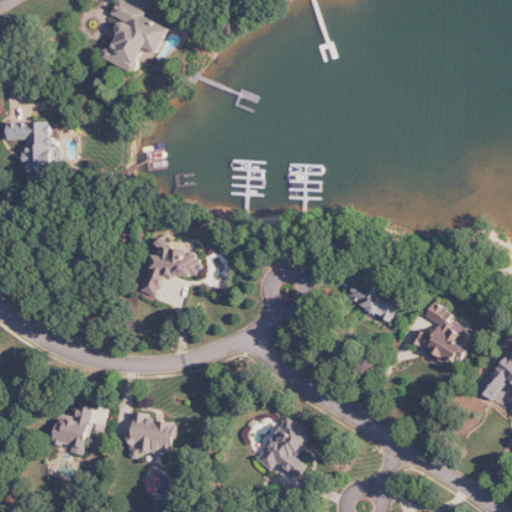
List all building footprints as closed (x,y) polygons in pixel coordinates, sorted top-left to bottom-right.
[(173,28),(149,17),(151,13),(124,0),(122,0),(115,14),(127,20),(108,58),(138,72),(150,48),(161,54),(173,28)] [(11,123),(11,140),(31,140),(31,153),(26,153),(26,164),(32,164),(32,182),(61,182),(61,147),(56,147),(56,122),(11,123)] [(145,292),(161,296),(166,277),(203,276),(204,272),(204,255),(162,238),(160,246),(160,255),(156,255),(156,257),(145,292)] [(393,323),(405,304),(364,278),(352,297),(393,323)] [(419,344),(463,367),(482,331),(435,307),(430,317),(444,324),(434,343),(423,337),(419,344)] [(511,382),(511,352),(483,391),(496,401),(511,382)] [(58,443),(77,447),(76,453),(89,455),(98,408),(83,405),(79,421),(63,418),(58,443)] [(178,455),(180,421),(153,420),(153,413),(136,412),(134,453),(178,455)] [(261,460),(279,474),(274,480),(293,494),(312,466),(300,457),(317,434),(293,416),(261,460)]
